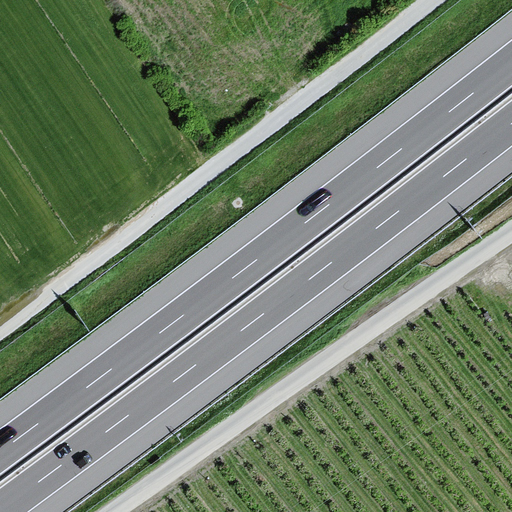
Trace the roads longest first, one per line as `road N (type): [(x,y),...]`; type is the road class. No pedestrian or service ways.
road 1 (motorway): [(511,61),(0,449)]
road 2 (motorway): [(0,509),(511,123)]
road 3 (unclassified): [(0,330),(431,0)]
road 4 (unclassified): [(511,233),(116,511)]
